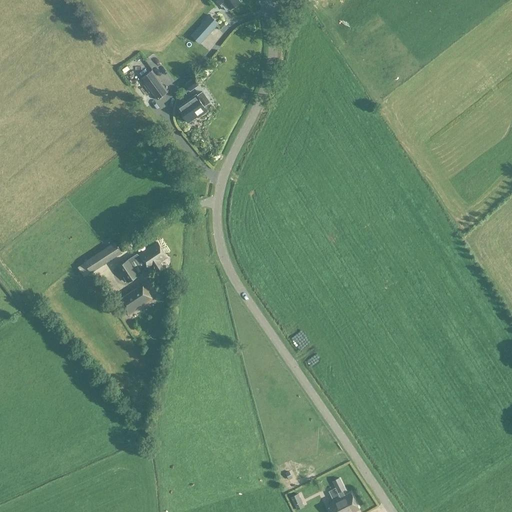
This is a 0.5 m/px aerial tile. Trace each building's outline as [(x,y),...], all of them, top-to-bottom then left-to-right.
[(238,0),(216,0),(220,4),(221,3),(227,11),(240,2),(238,0)] [(218,23),(210,15),(192,35),(200,43),(218,23)] [(152,70),(142,78),(157,100),(168,92),(152,70)] [(198,85),(194,78),(186,84),(191,91),(198,85)] [(197,116),(198,117),(207,111),(204,106),(210,102),(203,92),(197,96),(196,95),(178,108),(189,123),(197,116)] [(140,256),(138,258),(135,260),(143,271),(148,268),(149,269),(154,266),(158,272),(164,268),(160,262),(168,257),(158,242),(139,255),(140,256)] [(85,263),(80,267),(85,275),(90,272),(91,273),(121,253),(115,243),(85,263)] [(128,282),(138,275),(128,260),(118,267),(128,282)] [(129,316),(154,299),(144,284),(119,301),(129,316)] [(339,493),(343,491),(346,490),(340,478),(333,481),(336,487),(339,493)] [(346,495),(343,491),(339,493),(341,498),(329,504),(328,504),(332,511),(353,511),(360,509),(352,492),(346,495)] [(297,510),(305,507),(299,494),(291,498),(297,510)]
